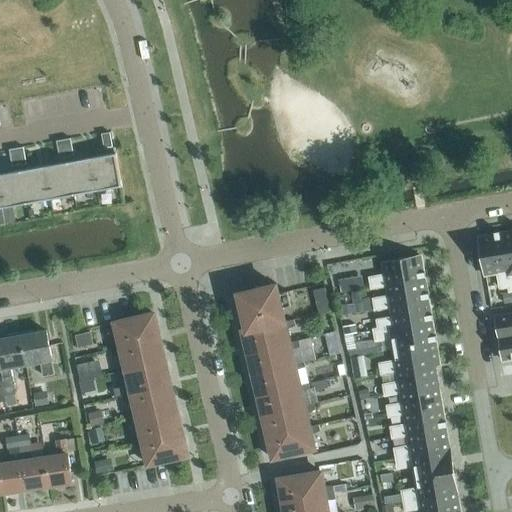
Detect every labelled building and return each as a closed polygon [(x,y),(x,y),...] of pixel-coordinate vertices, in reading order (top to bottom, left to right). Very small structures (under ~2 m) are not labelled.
[(110,132),(101,133),(104,148),(113,146),(110,132)] [(74,154),(70,138),(63,139),(66,156),(74,154)] [(66,156),(63,139),(56,141),(59,157),(66,156)] [(26,163),(23,147),(16,148),(19,164),(26,163)] [(19,164),(16,148),(9,149),(12,166),(19,164)] [(122,187),(116,154),(92,158),(98,192),(122,187)] [(98,192),(92,158),(69,163),(75,196),(98,192)] [(75,196),(69,163),(45,167),(51,200),(75,196)] [(51,200),(45,167),(21,172),(27,205),(51,200)] [(27,205),(21,172),(0,175),(0,190),(3,209),(27,205)] [(511,230),(500,233),(509,286),(510,290),(511,290),(511,230)] [(509,286),(500,233),(478,237),(485,275),(498,273),(500,287),(509,286)] [(372,287),(387,285),(425,278),(421,255),(383,262),(385,275),(370,277),(372,287)] [(350,278),(339,280),(341,291),(352,290),(350,278)] [(428,299),(425,278),(387,285),(388,296),(374,299),(375,309),(390,306),(428,299)] [(284,321),(281,307),(291,305),(288,291),(278,293),(276,285),(263,288),(263,287),(254,289),(254,290),(238,294),(243,314),(238,315),(242,331),(284,321)] [(326,295),(324,288),(313,290),(315,298),(326,295)] [(360,290),(351,291),(353,302),(362,301),(360,290)] [(501,292),(503,303),(511,301),(510,290),(501,292)] [(330,311),(326,295),(315,298),(319,313),(330,311)] [(432,319),(428,299),(390,306),(392,317),(377,320),(379,329),(432,319)] [(338,305),(340,313),(352,311),(350,303),(338,305)] [(511,312),(496,316),(500,339),(511,337),(511,312)] [(149,314),(132,318),(114,322),(118,339),(109,341),(110,349),(160,337),(154,313),(149,314)] [(294,319),(284,321),(242,331),(247,352),(289,342),(286,329),(295,325),(294,319)] [(432,319),(379,329),(374,329),(376,340),(391,337),(393,349),(436,342),(432,319)] [(356,332),(355,323),(343,325),(344,334),(356,332)] [(52,359),(46,331),(33,333),(33,330),(20,333),(26,364),(40,361),(43,376),(54,374),(51,359),(52,359)] [(90,332),(75,336),(77,347),(93,344),(90,332)] [(26,364),(20,333),(7,335),(7,338),(0,339),(0,370),(5,395),(16,393),(11,367),(26,364)] [(165,361),(160,337),(110,349),(112,357),(122,354),(126,370),(165,361)] [(511,337),(500,339),(503,360),(511,358),(511,337)] [(299,340),(289,342),(247,352),(252,373),(294,363),(291,350),(300,346),(299,340)] [(440,364),(436,342),(393,349),(395,361),(380,364),(382,374),(397,371),(435,364),(440,364)] [(350,356),(354,377),(366,375),(362,354),(350,356)] [(171,384),(165,361),(126,370),(129,385),(114,388),(115,397),(122,396),(122,395),(171,384)] [(304,361),(294,363),(252,373),(257,394),(299,384),(296,371),(305,367),(304,361)] [(90,379),(86,362),(75,365),(79,381),(89,379),(90,379)] [(340,376),(346,374),(344,363),(337,365),(340,376)] [(438,386),(435,364),(397,371),(399,382),(384,385),(386,395),(400,392),(438,386)] [(325,378),(311,382),(313,391),(328,388),(325,378)] [(79,381),(82,393),(91,391),(89,379),(79,381)] [(309,382),(299,384),(257,394),(262,415),(304,405),(301,392),(310,388),(309,382)] [(176,407),(171,384),(122,395),(122,396),(123,402),(133,402),(137,417),(176,407)] [(331,397),(347,393),(345,385),(329,388),(331,397)] [(442,407),(438,386),(400,392),(402,404),(388,406),(389,416),(404,414),(442,407)] [(359,399),(369,397),(367,389),(358,391),(359,399)] [(43,405),(41,392),(33,394),(35,406),(43,405)] [(16,393),(5,395),(6,405),(7,407),(18,405),(16,393)] [(314,403),(304,405),(262,415),(267,436),(309,426),(306,413),(315,409),(314,403)] [(182,431),(176,407),(137,417),(140,433),(131,437),(133,443),(182,431)] [(446,428),(442,407),(404,414),(406,425),(391,428),(393,438),(408,435),(446,428)] [(88,414),(91,427),(102,424),(99,412),(88,414)] [(319,424),(309,426),(267,436),(272,458),(297,453),(313,449),(315,448),(311,434),(320,430),(319,424)] [(104,440),(100,425),(89,428),(92,443),(104,440)] [(449,448),(446,428),(408,435),(409,445),(395,448),(396,457),(449,448)] [(187,455),(182,431),(133,443),(134,449),(144,448),(148,464),(166,460),(166,461),(183,457),(182,456),(187,455)] [(29,433),(17,434),(19,447),(20,447),(31,445),(29,433)] [(25,490),(21,460),(22,460),(20,447),(19,447),(17,434),(5,436),(7,448),(9,448),(11,462),(0,463),(0,479),(2,493),(25,490)] [(67,451),(78,450),(77,438),(65,440),(67,451)] [(67,453),(67,451),(65,440),(56,441),(58,455),(44,457),(48,486),(72,483),(68,453),(67,453)] [(453,469),(449,448),(396,457),(398,467),(413,464),(415,476),(453,469)] [(44,457),(22,460),(21,460),(25,490),(48,486),(44,457)] [(109,470),(106,459),(95,461),(98,473),(109,470)] [(357,463),(359,474),(367,473),(365,462),(357,463)] [(457,491),(453,469),(415,476),(417,488),(402,490),(404,500),(457,491)] [(323,486),(321,472),(320,472),(320,471),(303,474),(303,475),(278,479),(282,501),(334,492),(333,486),(323,486)] [(390,472),(380,474),(381,481),(392,480),(390,472)] [(458,511),(460,511),(457,491),(404,500),(405,509),(420,507),(421,511),(458,511)] [(335,499),(334,492),(282,501),(284,511),(327,511),(326,502),(335,499)] [(371,494),(354,497),(356,511),(374,508),(371,494)]
